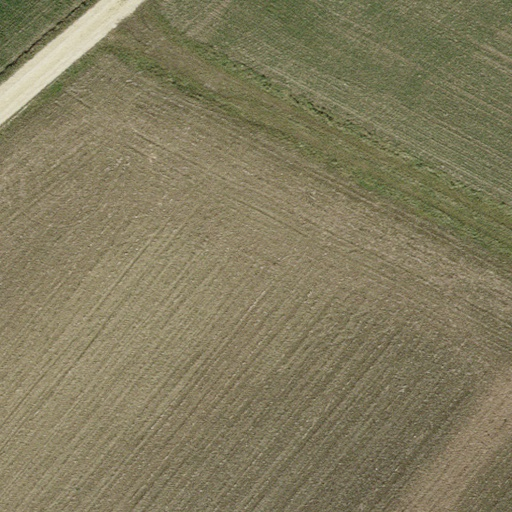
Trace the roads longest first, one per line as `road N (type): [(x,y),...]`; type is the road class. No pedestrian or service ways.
road 1 (track): [(103,19),(511,238)]
road 2 (track): [(0,107),(125,0)]
